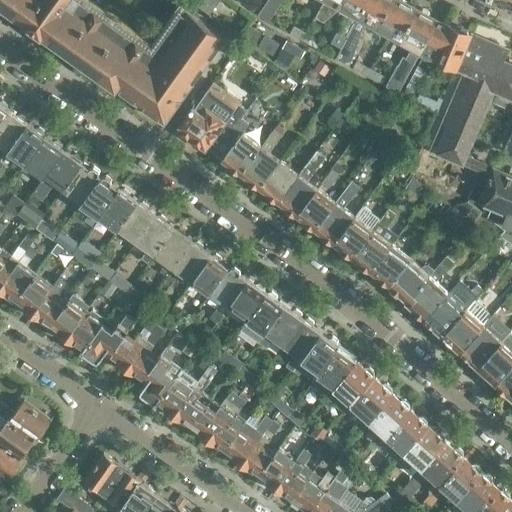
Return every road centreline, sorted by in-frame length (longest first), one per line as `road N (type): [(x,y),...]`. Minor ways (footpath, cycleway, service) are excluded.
road 1 (residential): [(0,49),(375,323),(511,446)]
road 2 (residential): [(245,511),(98,404)]
road 3 (residential): [(19,511),(98,404)]
